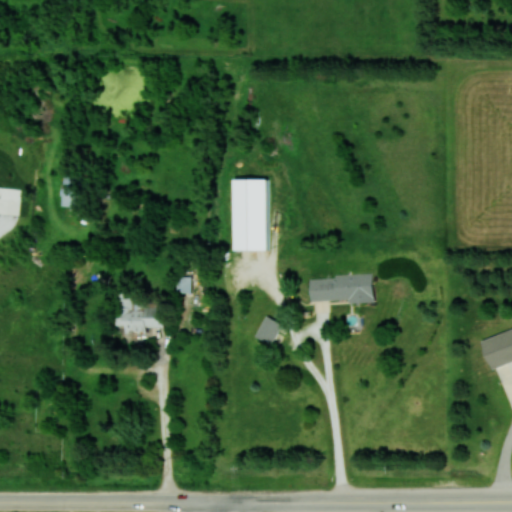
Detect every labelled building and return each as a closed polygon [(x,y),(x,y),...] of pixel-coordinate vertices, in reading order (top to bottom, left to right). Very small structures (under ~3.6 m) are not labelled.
[(82,205),(83,176),(65,175),(63,205),(82,205)] [(237,249),(270,249),(270,178),(237,178),(237,249)] [(374,301),(373,274),(310,276),(311,300),(349,298),(349,302),(374,301)] [(192,276),(179,275),(179,291),(192,292),(192,276)] [(166,326),(167,307),(146,306),(146,295),(120,294),(120,324),(128,325),(128,331),(148,331),(148,326),(166,326)] [(256,335),(273,344),(283,323),(267,314),(256,335)] [(511,328),(482,339),(493,368),(511,361),(511,328)]
